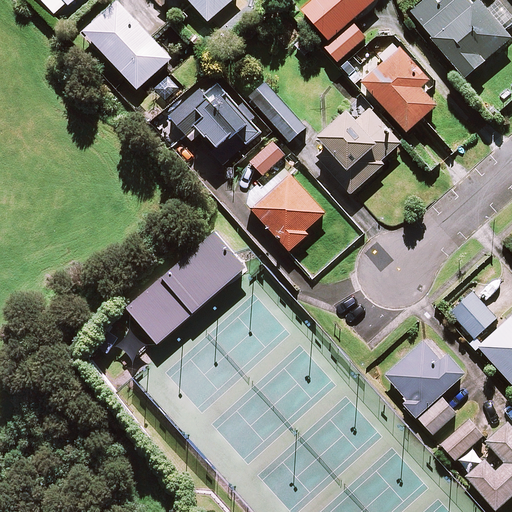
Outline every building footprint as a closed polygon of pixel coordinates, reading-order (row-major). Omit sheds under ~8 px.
[(78,0),(41,0),(59,18),(78,0)] [(235,0),(188,0),(210,23),(235,0)] [(318,0),(304,12),(331,44),(326,49),(339,64),(367,40),(352,23),(380,0),(379,0),(318,0)] [(473,7),(467,0),(440,0),(438,3),(435,0),(428,0),(412,14),(466,80),(511,42),(478,2),(473,7)] [(172,60),(121,6),(88,37),(139,91),(172,60)] [(428,82),(400,52),(364,85),(409,134),(438,108),(421,89),(428,82)] [(262,134),(214,79),(157,130),(174,149),(197,128),(228,163),(262,134)] [(307,130),(267,84),(251,98),(291,144),(307,130)] [(400,147),(362,104),(310,150),(352,197),(385,167),(382,163),(400,147)] [(286,156),(272,142),(251,164),(265,178),(286,156)] [(326,215),(292,178),(254,213),(292,253),(310,237),(307,233),(326,215)] [(234,256),(216,235),(128,310),(137,320),(159,346),(247,271),(234,256)] [(497,320),(473,294),(451,314),(475,341),(497,320)] [(511,318),(479,348),(511,385),(511,318)] [(442,361),(424,342),(387,378),(409,402),(405,406),(434,437),(457,415),(442,398),(466,375),(448,356),(442,361)] [(485,437),(470,420),(442,445),(456,462),(485,437)] [(511,425),(511,424),(487,443),(506,465),(496,473),(487,462),(468,478),(496,511),(511,498),(511,425)]
